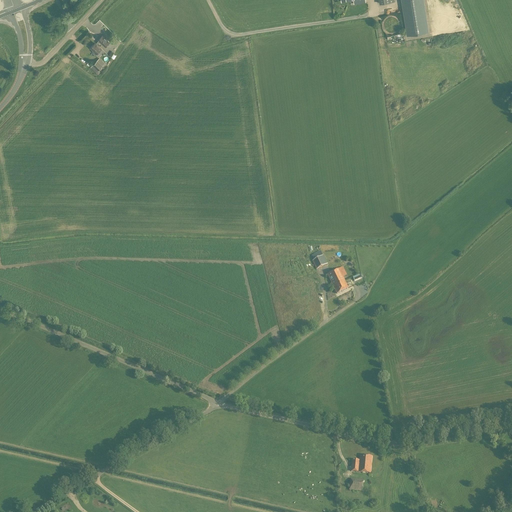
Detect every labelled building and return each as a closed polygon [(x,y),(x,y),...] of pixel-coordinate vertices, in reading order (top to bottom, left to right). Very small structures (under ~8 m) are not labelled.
[(401,0),(407,35),(429,32),(423,0),(401,0)] [(99,41),(96,43),(100,47),(102,44),(105,47),(109,43),(102,36),(98,40),(99,41)] [(100,47),(96,43),(95,43),(90,48),(93,51),(96,55),(96,54),(99,57),(100,56),(99,55),(102,53),(103,51),(104,51),(102,49),(100,47)] [(103,66),(97,60),(91,67),(96,72),(103,66)] [(324,256),(323,256),(320,251),(312,256),(314,261),(312,261),(316,270),(328,264),(324,256)] [(331,287),(333,286),(336,294),(348,289),(339,270),(327,275),(331,284),(330,284),(331,287)] [(360,456),(359,461),(352,460),(351,472),(370,474),(372,457),(360,456)] [(350,479),(349,490),(362,492),(363,480),(350,479)]
